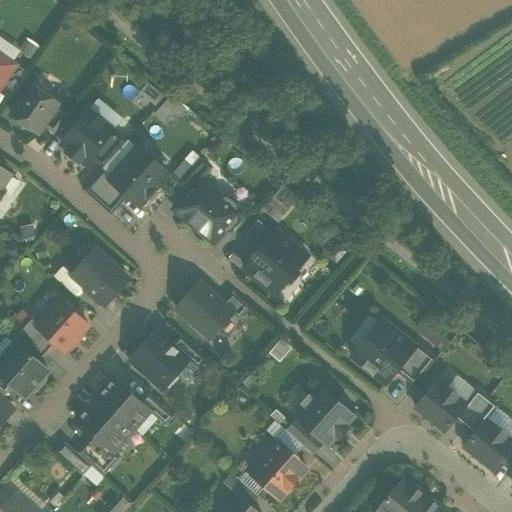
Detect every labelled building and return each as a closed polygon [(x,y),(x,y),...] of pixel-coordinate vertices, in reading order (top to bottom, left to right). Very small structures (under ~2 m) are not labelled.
[(68,16),(61,25),(75,36),(82,27),(68,16)] [(30,42),(22,53),(32,60),(40,49),(30,42)] [(0,89),(3,85),(17,65),(0,54),(0,89)] [(26,72),(17,65),(3,85),(13,92),(26,72)] [(11,115),(38,133),(43,126),(57,105),(58,104),(31,86),(11,115)] [(57,105),(43,126),(54,134),(70,114),(57,105)] [(114,129),(89,109),(61,144),(69,150),(67,152),(78,161),(80,159),(86,164),(91,158),(114,129)] [(114,129),(91,158),(103,167),(127,140),(114,129)] [(111,178),(111,180),(128,196),(139,205),(167,174),(138,148),(111,178)] [(201,159),(180,183),(190,191),(200,179),(201,179),(211,167),(201,159)] [(0,167),(0,198),(5,191),(1,189),(10,175),(0,167)] [(111,178),(101,169),(83,190),(111,215),(128,196),(111,180),(111,178)] [(201,179),(200,179),(190,191),(174,209),(214,243),(225,229),(229,229),(237,220),(237,216),(240,212),(236,209),(236,203),(228,197),(222,198),(201,179)] [(281,218),(297,194),(276,180),(260,204),(281,218)] [(258,214),(240,235),(258,251),(276,229),(258,214)] [(258,251),(244,268),(276,295),(287,281),(291,284),(300,273),(296,270),(308,256),(276,229),(258,251)] [(129,280),(94,249),(72,274),(106,305),(129,280)] [(222,303),(199,282),(176,308),(211,339),(233,314),(233,313),(222,303)] [(232,292),(222,303),(233,313),(233,314),(239,319),(250,307),(232,292)] [(88,325),(60,300),(39,323),(36,326),(55,344),(64,352),(88,325)] [(55,344),(36,326),(39,323),(31,317),(20,329),(48,353),(55,344)] [(442,350),(450,339),(422,318),(414,329),(442,350)] [(415,346),(381,319),(351,356),(385,384),(396,371),(415,346)] [(48,353),(20,329),(11,339),(16,343),(17,342),(39,362),(48,353)] [(156,330),(130,360),(162,389),(166,386),(169,387),(177,378),(176,374),(189,360),(189,359),(172,344),(156,330)] [(207,359),(180,335),(172,344),(189,359),(189,360),(198,368),(207,359)] [(39,362),(17,342),(16,343),(1,360),(4,363),(0,366),(0,375),(13,387),(24,397),(32,388),(34,389),(42,379),(41,378),(48,370),(39,362)] [(415,346),(396,371),(414,386),(437,358),(417,343),(415,346)] [(13,387),(0,375),(0,391),(5,396),(13,387)] [(139,401),(114,378),(98,396),(133,428),(149,411),(149,410),(139,401)] [(436,380),(415,407),(445,431),(455,418),(466,404),(456,396),(458,394),(448,387),(446,388),(436,380)] [(321,386),(312,396),(309,394),(301,404),(304,406),(295,416),(297,418),(324,442),(327,445),(336,436),(339,438),(347,428),(345,426),(354,416),(321,386)] [(477,390),(466,404),(455,418),(464,426),(487,398),(477,390)] [(174,416),(147,392),(139,401),(149,410),(149,411),(165,426),(174,416)] [(133,428),(98,396),(76,420),(93,434),(112,452),(113,451),(133,428)] [(0,397),(0,412),(5,417),(13,408),(0,397)] [(487,398),(464,426),(474,433),(485,419),(485,420),(497,405),(487,398)] [(324,442),(297,418),(286,430),(303,446),(313,454),(324,442)] [(474,433),(463,446),(493,470),(511,446),(511,441),(505,435),(506,433),(497,426),(495,428),(485,420),(485,419),(474,433)] [(276,421),(268,431),(273,435),(273,436),(282,435),(286,430),(276,421)] [(303,446),(286,430),(282,435),(273,436),(278,440),(295,455),(303,446)] [(112,452),(93,434),(77,452),(103,476),(120,457),(113,451),(112,452)] [(295,455),(278,440),(267,452),(265,450),(255,461),(261,466),(252,475),(264,486),(279,500),(307,468),(296,458),(297,457),(295,455)] [(252,475),(247,471),(239,480),(256,495),(264,486),(252,475)] [(239,480),(231,473),(223,482),(236,494),(237,494),(250,505),(258,497),(256,495),(239,480)] [(403,477),(374,511),(412,511),(426,495),(403,477)] [(121,511),(129,501),(119,494),(106,511),(121,511)] [(236,494),(220,511),(257,511),(250,505),(237,494),(236,494)] [(446,511),(426,495),(412,511),(446,511)] [(28,511),(12,497),(0,509),(0,511),(28,511)]
